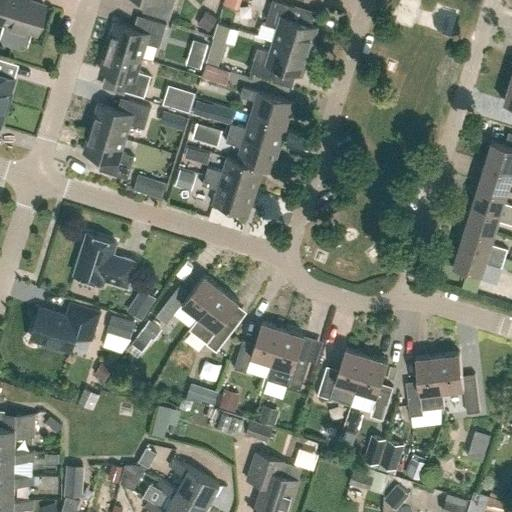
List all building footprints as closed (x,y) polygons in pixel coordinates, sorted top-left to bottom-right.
[(36,33),(45,4),(31,0),(0,0),(0,22),(4,23),(0,35),(0,36),(2,41),(21,47),(25,44),(29,31),(36,33)] [(145,0),(143,10),(169,18),(174,0),(145,0)] [(259,34),(274,39),(310,50),(317,26),(292,18),(296,7),(273,0),(272,0),(265,24),(262,23),(259,34)] [(432,6),(433,28),(447,28),(447,6),(432,6)] [(201,25),(208,30),(218,17),(210,12),(201,25)] [(108,45),(142,56),(146,42),(160,46),(167,23),(144,16),(140,29),(115,21),(108,45)] [(218,64),(225,40),(214,37),(206,60),(218,64)] [(302,74),(310,50),(274,39),(270,51),(258,47),(251,71),(274,78),(277,66),(302,74)] [(138,70),(142,56),(108,45),(100,69),(125,77),(121,88),(144,96),(151,74),(138,70)] [(226,83),(230,70),(206,64),(202,77),(226,83)] [(0,99),(8,102),(11,91),(9,91),(14,77),(0,72),(0,99)] [(251,113),(287,124),(294,101),(243,85),(240,95),(255,99),(251,113)] [(192,102),(165,94),(163,103),(189,111),(192,102)] [(91,126),(126,137),(130,123),(145,127),(151,105),(128,98),(125,110),(99,102),(91,126)] [(5,112),(8,102),(0,99),(0,121),(3,112),(5,112)] [(231,122),(236,108),(214,102),(213,104),(209,117),(231,124),(231,122)] [(183,129),(187,116),(164,109),(160,121),(183,129)] [(280,147),(287,124),(251,113),(247,127),(231,122),(231,124),(228,131),(280,147)] [(121,151),(126,137),(91,126),(84,150),(108,158),(105,170),(128,177),(134,155),(121,151)] [(272,171),(280,147),(228,131),(226,140),(241,145),(237,158),(237,159),(263,167),(263,168),(272,171)] [(505,143),(492,139),(485,161),(511,168),(511,132),(509,132),(505,143)] [(237,159),(237,158),(227,155),(223,170),(208,165),(205,174),(256,190),(263,168),(263,167),(237,159)] [(511,178),(511,168),(485,161),(479,181),(508,190),(511,179),(511,178)] [(181,168),(176,184),(187,188),(192,171),(181,168)] [(249,214),(256,190),(205,174),(202,183),(217,188),(213,203),(249,214)] [(168,182),(154,178),(149,192),(163,197),(168,182)] [(511,203),(504,202),(508,190),(479,181),(473,202),(511,213),(511,203)] [(511,224),(511,213),(473,202),(466,223),(495,231),(499,220),(511,224)] [(466,223),(460,243),(505,257),(508,248),(491,243),(495,231),(466,223)] [(128,285),(135,259),(113,252),(116,241),(87,232),(75,272),(104,281),(105,277),(128,285)] [(502,266),(505,257),(460,243),(453,265),(482,273),(486,261),(502,266)] [(200,315),(222,287),(204,273),(190,291),(180,284),(157,314),(167,322),(183,301),(200,315)] [(140,317),(153,294),(138,285),(124,307),(140,317)] [(222,287),(200,315),(191,327),(208,341),(206,342),(217,350),(235,326),(225,319),(239,300),(222,287)] [(92,336),(100,310),(71,301),(67,314),(40,306),(31,337),(71,349),(77,332),(92,336)] [(135,320),(112,313),(106,330),(129,337),(135,320)] [(154,337),(161,327),(149,319),(141,329),(154,337)] [(272,361),(283,327),(262,320),(255,342),(243,338),(234,368),(256,375),(262,358),(272,361)] [(283,327),(272,361),(273,361),(268,378),(300,388),(309,359),(298,355),(304,333),(283,327)] [(142,350),(152,337),(141,329),(132,343),(142,350)] [(327,365),(318,394),(330,397),(329,398),(351,405),(367,353),(346,346),(339,368),(327,365)] [(442,389),(443,389),(464,386),(467,412),(480,410),(475,372),(463,374),(460,351),(438,353),(442,389)] [(367,353),(351,405),(371,411),(371,414),(383,418),(393,386),(381,382),(388,360),(367,353)] [(445,406),(443,389),(442,389),(438,353),(416,356),(419,379),(406,381),(410,415),(423,413),(422,409),(445,406)] [(103,362),(97,373),(105,378),(112,367),(103,362)] [(204,386),(199,401),(212,405),(217,390),(204,386)] [(234,410),(240,392),(224,388),(219,405),(234,410)] [(165,436),(172,407),(160,404),(153,432),(165,436)] [(279,409),(264,404),(262,409),(258,407),(254,418),(274,425),(279,409)] [(0,450),(16,450),(16,435),(35,436),(36,412),(3,412),(3,426),(0,425),(0,450)] [(268,440),(272,425),(250,418),(245,433),(268,440)] [(475,428),(467,456),(482,460),(490,432),(475,428)] [(386,439),(371,434),(364,457),(379,462),(386,439)] [(403,444),(386,439),(379,462),(396,467),(403,444)] [(146,446),(138,460),(148,466),(156,452),(146,446)] [(0,474),(15,474),(16,459),(35,460),(35,450),(16,450),(0,450),(0,474)] [(254,511),(287,511),(299,478),(281,472),(285,460),(257,451),(249,475),(265,480),(254,511)] [(59,453),(45,452),(45,460),(58,461),(59,453)] [(178,487),(209,504),(221,483),(174,456),(169,464),(186,474),(178,486),(178,487)] [(410,460),(405,473),(420,478),(424,465),(410,460)] [(382,492),(386,481),(388,472),(355,462),(349,482),(382,492)] [(118,480),(122,465),(112,463),(108,477),(118,480)] [(69,465),(68,473),(67,494),(83,495),(85,466),(69,465)] [(140,476),(124,467),(120,482),(133,489),(140,476)] [(0,498),(15,498),(15,483),(34,484),(34,474),(16,474),(15,474),(0,474),(0,498)] [(178,487),(178,486),(162,477),(157,485),(174,494),(167,507),(166,508),(173,511),(204,511),(209,504),(178,487)] [(393,483),(384,497),(396,504),(405,490),(393,483)] [(77,511),(81,499),(66,494),(61,511),(77,511)] [(15,498),(0,498),(0,511),(15,511),(15,507),(34,508),(34,498),(15,498)] [(173,511),(166,508),(167,507),(150,498),(145,506),(155,511),(173,511)] [(445,511),(462,511),(465,504),(445,498),(441,511),(445,511)] [(45,511),(58,511),(55,501),(43,505),(45,511)]
